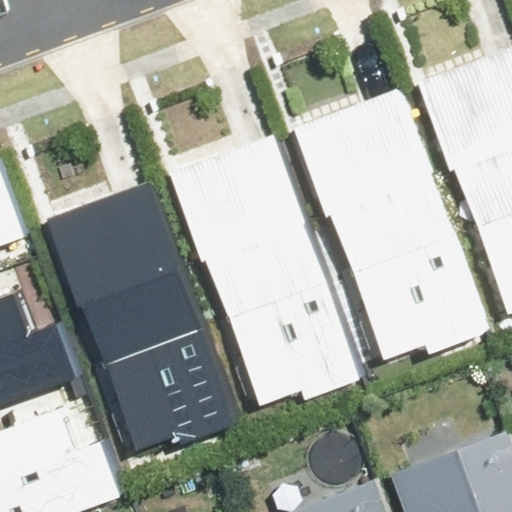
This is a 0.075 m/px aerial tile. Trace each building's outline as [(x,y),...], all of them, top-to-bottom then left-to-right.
[(511,45),(416,80),(448,168),(454,166),(506,310),(511,307),(511,45)] [(427,349),(483,328),(395,88),(293,125),(325,213),(329,212),(382,355),(423,340),(427,349)] [(359,372),(356,364),(271,133),(173,169),(259,401),(299,386),(302,393),(359,372)] [(0,239),(21,232),(0,173),(0,239)] [(178,440),(235,420),(148,180),(46,216),(77,303),(81,301),(134,446),(175,431),(178,440)] [(0,401),(72,375),(53,323),(26,333),(11,291),(0,295),(0,401)] [(0,511),(65,511),(118,493),(97,437),(69,448),(53,408),(0,427),(0,511)] [(385,462),(404,511),(511,511),(511,455),(499,420),(385,462)] [(274,511),(377,511),(365,478),(274,511)]
